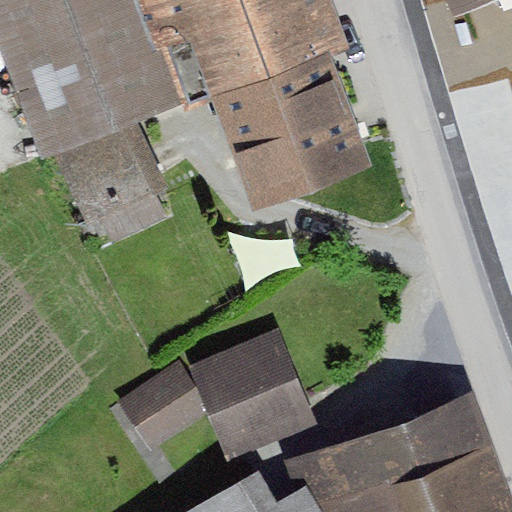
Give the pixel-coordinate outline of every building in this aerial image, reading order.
[(63,0),(0,0),(0,21),(5,32),(66,5),(63,0)] [(147,26),(137,0),(63,0),(66,5),(5,32),(68,148),(123,122),(186,93),(165,34),(158,37),(153,24),(147,26)] [(301,0),(137,0),(147,26),(153,24),(158,37),(165,34),(186,93),(189,99),(222,87),(261,191),(359,155),(301,0)] [(453,0),(457,9),(477,0),(453,0)] [(123,122),(68,148),(96,206),(161,176),(147,147),(136,152),(123,122)] [(269,347),(204,374),(231,438),(295,411),(269,347)] [(174,366),(127,397),(157,442),(204,411),(174,366)] [(500,511),(461,404),(320,456),(329,482),(307,490),(314,511),(500,511)] [(197,508),(199,511),(267,511),(261,502),(247,479),(197,508)] [(314,511),(307,490),(304,484),(261,502),(267,511),(314,511)]
